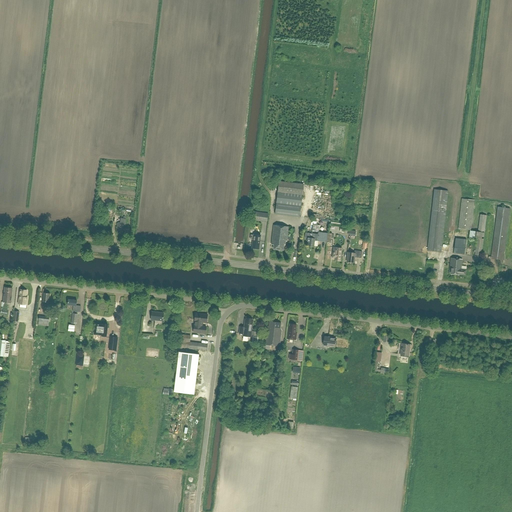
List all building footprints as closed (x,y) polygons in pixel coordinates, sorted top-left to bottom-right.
[(300,218),(304,185),(279,182),(275,215),(300,218)] [(441,252),(448,191),(434,190),(427,251),(441,252)] [(471,230),(474,200),(462,199),(458,229),(471,230)] [(503,261),(510,209),(498,207),(498,206),(496,206),(495,209),(497,209),(491,257),(489,257),(489,259),(491,259),(490,259),(503,261)] [(252,220),(259,221),(260,213),(253,212),(252,220)] [(481,258),(487,216),(480,215),(478,232),(470,231),(469,238),(477,239),(474,257),(481,258)] [(120,223),(117,223),(117,229),(118,229),(117,233),(122,234),(123,229),(124,230),(124,226),(125,226),(126,219),(121,219),(120,223)] [(287,242),(289,227),(274,225),(271,245),(274,245),(274,250),(283,251),(284,245),(285,245),(286,242),(287,242)] [(328,234),(319,232),(318,232),(318,235),(312,234),(305,233),(305,238),(308,238),(307,242),(308,242),(308,246),(314,247),(314,246),(317,247),(317,246),(318,242),(318,240),(321,240),(323,240),(327,241),(328,234)] [(254,235),(253,236),(251,235),(250,240),(253,240),(252,249),(259,250),(261,236),(254,235)] [(464,255),(466,241),(455,240),(454,254),(464,255)] [(340,261),(341,253),(342,249),(333,248),(332,258),(335,259),(335,261),(340,261)] [(361,259),(362,252),(355,251),(354,254),(348,253),(347,262),(354,263),(355,258),(361,259)] [(466,275),(466,270),(461,270),(462,259),(451,258),(449,273),(451,273),(450,274),(459,275),(466,275)] [(3,302),(5,303),(11,303),(12,288),(5,288),(3,302)] [(27,291),(20,290),(18,304),(26,305),(27,298),(26,298),(26,295),(27,292),(26,292),(27,291)] [(44,293),(43,302),(42,306),(50,307),(51,303),(49,302),(50,294),(44,293)] [(68,300),(68,304),(68,305),(73,306),(73,311),(80,312),(81,306),(76,306),(77,301),(68,300)] [(164,313),(152,312),(151,320),(163,321),(163,318),(163,317),(164,313)] [(202,323),(206,323),(207,315),(196,314),(195,322),(197,322),(195,333),(205,334),(206,327),(202,326),(202,323)] [(244,327),(240,327),(239,334),(244,334),(244,336),(251,337),(253,320),(251,320),(251,319),(247,319),(247,320),(245,319),(244,327)] [(280,328),(281,324),(269,322),(269,327),(267,327),(265,345),(279,347),(281,331),(280,328)] [(95,329),(94,334),(100,335),(100,334),(102,334),(102,336),(103,337),(105,338),(105,337),(106,337),(108,325),(107,325),(106,324),(105,324),(104,325),(103,325),(103,326),(101,326),(101,325),(95,324),(95,328),(94,329),(95,329)] [(295,334),(296,326),(289,325),(289,331),(287,331),(286,340),(296,341),(297,334),(295,334)] [(111,337),(109,350),(117,351),(118,338),(111,337)] [(335,347),(336,339),(324,337),(323,346),(335,347)] [(409,356),(410,345),(402,344),(400,355),(409,356)] [(297,361),(298,351),(292,350),(292,355),(289,355),(289,360),(297,361)] [(194,395),(199,355),(179,352),(174,392),(194,395)] [(84,356),(77,355),(76,365),(83,366),(84,356)]
